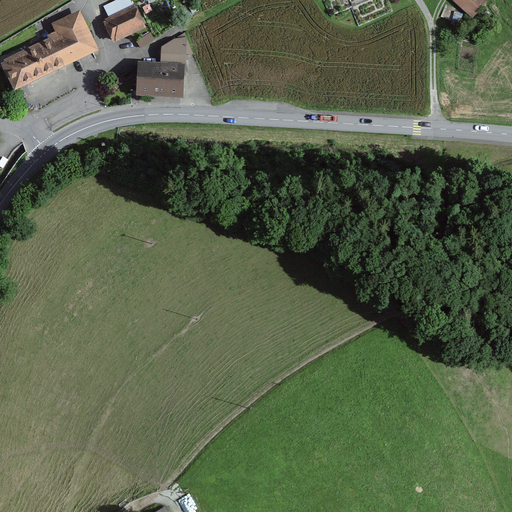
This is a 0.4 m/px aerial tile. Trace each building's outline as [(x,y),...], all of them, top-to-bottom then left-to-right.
[(458,0),(475,14),(485,3),(481,0),(458,0)] [(110,18),(111,21),(106,23),(113,39),(118,36),(119,38),(144,26),(134,7),(110,18)] [(7,64),(5,64),(16,87),(95,50),(81,21),(80,21),(78,16),(79,16),(78,14),(56,25),(59,31),(43,39),(44,41),(5,60),(7,64)] [(138,41),(141,47),(154,38),(150,33),(138,41)] [(163,47),(162,68),(182,68),(185,69),(186,53),(194,53),(188,37),(174,39),(163,47)] [(181,92),(182,68),(162,68),(141,67),(140,90),(181,92)]
